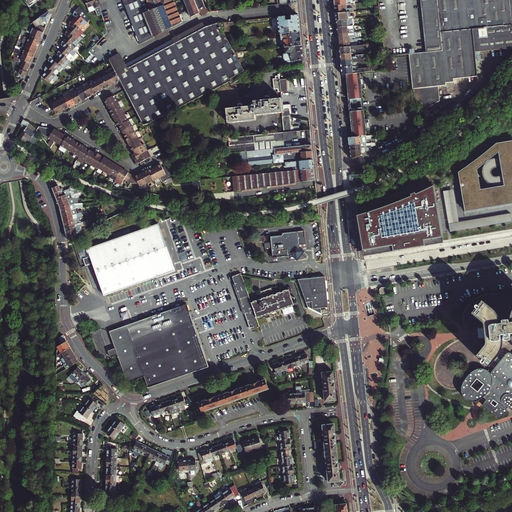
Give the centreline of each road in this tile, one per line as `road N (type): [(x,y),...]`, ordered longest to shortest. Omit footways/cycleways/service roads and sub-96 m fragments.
road 1 (primary): [(308,0),(336,287)]
road 2 (primary): [(350,285),(323,0)]
road 3 (residential): [(126,397),(66,324),(55,208),(43,181),(14,169)]
road 4 (residential): [(341,329),(135,399)]
road 5 (primary): [(388,511),(370,467),(355,328)]
road 6 (residential): [(304,413),(185,445),(156,439),(136,423)]
road 7 (residential): [(350,285),(511,258)]
